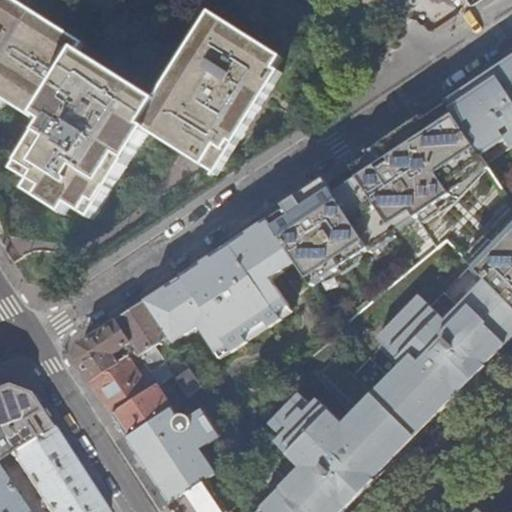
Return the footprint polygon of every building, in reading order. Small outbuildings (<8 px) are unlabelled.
[(0,0),(0,60),(31,12),(12,0),(0,0)] [(70,204),(92,218),(147,131),(218,175),(281,74),(275,70),(282,59),(213,14),(158,102),(79,52),(84,44),(33,12),(0,64),(0,96),(36,120),(38,117),(48,122),(17,171),(34,181),(28,191),(64,214),(70,204)] [(511,61),(482,81),(447,104),(481,155),(503,141),(509,150),(511,147),(511,61)] [(511,199),(507,194),(481,155),(447,104),(338,176),(270,221),(312,287),(338,328),(341,333),(450,243),(490,282),(511,303),(511,199)] [(217,354),(288,307),(271,280),(283,273),(298,295),(312,287),(270,221),(242,239),(147,302),(170,337),(175,344),(181,341),(199,329),(217,354)] [(469,385),(511,340),(511,303),(490,282),(449,324),(422,298),(380,341),(407,368),(348,428),(320,401),(314,407),(302,396),(272,428),(283,440),(277,445),(304,473),(265,511),(344,511),(366,490),(469,385)] [(170,337),(147,302),(128,315),(117,322),(137,352),(140,356),(170,337)] [(137,352),(117,322),(86,342),(82,367),(87,375),(92,382),(137,352)] [(328,344),(341,333),(338,328),(325,337),(328,344)] [(188,353),(181,341),(175,344),(183,356),(188,353)] [(150,391),(137,370),(146,364),(140,356),(137,352),(92,382),(103,399),(114,416),(150,391)] [(298,368),(309,359),(307,354),(295,362),(298,368)] [(158,386),(174,375),(166,363),(150,374),(158,386)] [(203,387),(192,370),(177,381),(188,397),(203,387)] [(0,460),(12,452),(37,436),(50,429),(27,393),(3,385),(0,385),(0,460)] [(172,408),(158,386),(150,391),(114,416),(118,423),(128,437),(172,408)] [(260,392),(256,386),(247,391),(252,397),(260,392)] [(150,471),(214,429),(203,412),(189,420),(187,418),(185,417),(180,417),(178,417),(172,408),(128,437),(150,471)] [(105,511),(92,491),(50,429),(37,436),(12,452),(50,511),(105,511)] [(217,475),(200,449),(219,437),(214,429),(150,471),(172,505),(209,481),(217,475)] [(24,511),(0,475),(0,511),(24,511)] [(229,511),(209,481),(172,505),(176,511),(229,511)]
